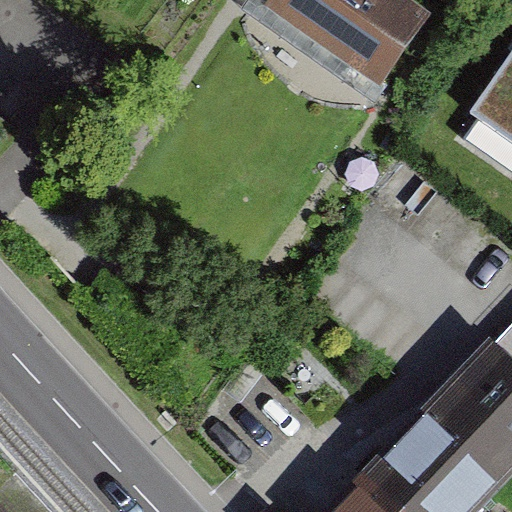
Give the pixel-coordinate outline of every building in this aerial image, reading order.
[(411,0),(280,0),(272,12),(389,92),(440,20),(411,0)] [(511,39),(474,94),(511,120),(511,39)] [(511,178),(511,133),(477,112),(457,144),(511,178)] [(469,511),(511,465),(511,329),(495,348),(468,378),(459,369),(382,453),(328,511),(469,511)] [(9,511),(0,501),(0,511),(9,511)]
